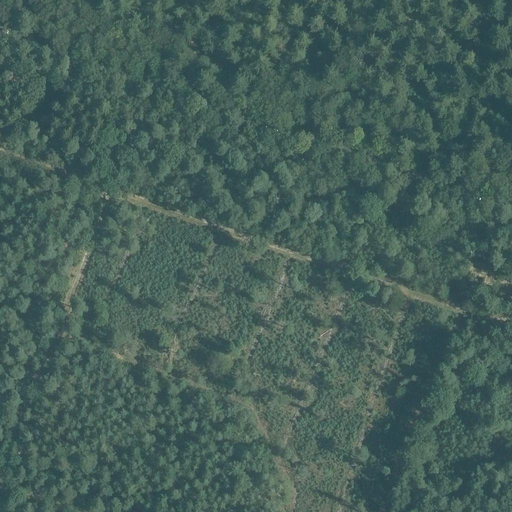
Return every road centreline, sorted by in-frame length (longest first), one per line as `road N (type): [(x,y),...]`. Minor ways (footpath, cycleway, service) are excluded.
road 1 (tertiary): [(511,206),(0,32)]
road 2 (track): [(0,477),(109,188),(130,99)]
